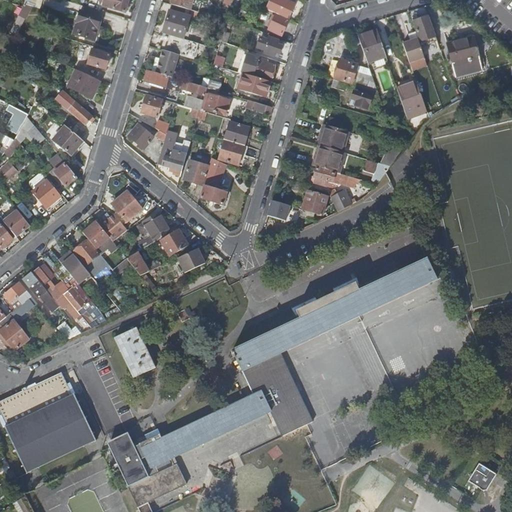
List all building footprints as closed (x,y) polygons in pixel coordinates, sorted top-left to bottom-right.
[(125,13),(128,0),(103,0),(101,6),(125,13)] [(190,10),(192,0),(172,0),(171,5),(190,10)] [(291,3),(291,0),(270,0),(267,9),(276,13),(288,19),(295,4),(291,3)] [(183,39),(192,11),(190,10),(171,5),(163,33),(183,39)] [(15,23),(22,26),(31,9),(24,6),(15,23)] [(80,11),(73,35),(94,41),(101,17),(80,11)] [(281,35),(289,19),(288,19),(276,13),(268,29),(281,35)] [(436,36),(429,16),(414,21),(421,41),(436,36)] [(386,56),(377,30),(358,36),(367,63),(386,56)] [(52,35),(47,55),(54,57),(60,37),(52,35)] [(269,37),(268,39),(260,37),(257,47),(264,50),(263,53),(273,56),(274,52),(279,54),(282,46),(277,44),(278,40),(269,37)] [(474,38),(447,45),(452,65),(479,58),(474,38)] [(84,58),(88,45),(81,43),(77,56),(84,58)] [(109,54),(91,49),(87,64),(105,70),(109,54)] [(170,77),(177,55),(163,51),(156,73),(170,77)] [(436,69),(446,66),(441,51),(431,54),(436,69)] [(223,68),(226,58),(217,55),(214,65),(223,68)] [(352,85),(378,93),(372,75),(356,71),(358,65),(340,59),(334,79),(352,84),(352,85)] [(253,77),(270,82),(275,66),(258,61),(253,77)] [(85,73),(97,77),(100,70),(88,66),(85,73)] [(98,80),(76,69),(67,86),(91,98),(94,92),(92,91),(98,80)] [(182,81),(170,77),(156,73),(148,71),(145,81),(179,91),(179,89),(182,81)] [(266,97),(270,82),(253,77),(250,86),(253,87),(251,93),(266,97)] [(344,91),(346,83),(333,80),(331,87),(344,91)] [(205,96),(207,88),(182,81),(179,89),(205,96)] [(222,84),(210,81),(207,88),(219,92),(222,84)] [(372,96),(354,91),(350,104),(368,110),(372,96)] [(74,101),(75,101),(67,94),(61,102),(68,108),(74,101)] [(229,101),(209,95),(206,104),(204,103),(203,107),(205,107),(205,110),(224,116),(229,101)] [(423,114),(427,112),(421,95),(417,97),(423,114)] [(174,108),(175,104),(162,100),(162,101),(146,96),(141,113),(157,118),(161,104),(174,108)] [(407,119),(423,114),(417,97),(401,102),(407,119)] [(23,124),(27,117),(28,115),(2,101),(0,103),(0,106),(15,114),(12,119),(23,124)] [(92,117),(74,101),(68,108),(68,109),(85,124),(90,119),(92,117)] [(264,113),(267,106),(254,102),(252,110),(264,113)] [(190,116),(197,118),(199,111),(192,108),(190,116)] [(205,120),(206,113),(200,111),(199,111),(197,118),(205,120)] [(167,132),(169,125),(159,121),(158,122),(157,122),(155,127),(167,132)] [(225,140),(244,146),(249,128),(230,122),(225,140)] [(368,132),(388,138),(390,128),(371,122),(368,132)] [(138,125),(127,137),(143,150),(153,138),(151,136),(152,134),(148,131),(147,132),(138,125)] [(181,125),(178,135),(185,138),(188,127),(181,125)] [(342,147),(346,131),(326,125),(322,140),(342,147)] [(82,141),(64,126),(53,139),(71,155),(82,141)] [(85,130),(81,127),(77,131),(81,135),(85,130)] [(174,175),(180,176),(186,155),(173,151),(174,148),(178,135),(167,132),(157,164),(174,169),(173,172),(174,175)] [(0,134),(0,144),(3,146),(0,149),(0,155),(1,157),(13,141),(0,134)] [(238,165),(241,155),(244,146),(225,140),(219,160),(238,165)] [(336,173),(342,152),(321,146),(315,166),(336,173)] [(219,171),(223,164),(211,158),(209,167),(207,172),(214,175),(216,170),(219,171)] [(184,180),(203,186),(207,172),(209,167),(190,161),(184,180)] [(377,164),(367,161),(363,172),(374,175),(377,164)] [(75,178),(64,164),(53,173),(64,187),(75,178)] [(334,173),(316,168),(314,177),(316,177),(314,183),(326,186),(327,181),(332,182),(334,173)] [(7,179),(10,177),(13,174),(9,169),(2,175),(7,179)] [(14,183),(21,178),(16,171),(13,174),(10,177),(14,183)] [(21,177),(21,178),(14,183),(23,194),(29,188),(21,177)] [(32,192),(45,209),(59,197),(46,181),(32,192)] [(227,193),(204,186),(200,198),(223,205),(227,193)] [(336,196),(331,198),(338,213),(354,204),(346,190),(336,196)] [(142,210),(127,192),(112,204),(122,217),(126,222),(142,210)] [(327,197),(309,192),(307,200),(304,199),(299,216),(312,220),(314,213),(322,215),(327,197)] [(272,200),(267,217),(287,223),(292,206),(272,200)] [(15,237),(29,226),(19,214),(5,224),(15,237)] [(113,214),(100,225),(113,241),(126,231),(122,226),(126,222),(122,217),(118,220),(113,214)] [(153,242),(157,240),(156,239),(169,232),(158,214),(143,223),(151,236),(147,239),(150,244),(153,242)] [(99,253),(113,242),(95,221),(82,232),(99,253)] [(0,249),(11,241),(0,226),(0,249)] [(173,255),(188,246),(183,237),(180,239),(175,231),(160,241),(170,257),(173,255)] [(73,250),(85,264),(97,254),(86,239),(73,250)] [(175,259),(191,252),(188,246),(173,255),(175,259)] [(59,261),(60,263),(72,253),(71,251),(59,261)] [(126,259),(140,275),(148,272),(137,252),(126,259)] [(192,268),(209,261),(204,252),(188,260),(192,268)] [(60,263),(78,285),(90,275),(89,274),(83,266),(72,253),(60,263)] [(89,274),(105,261),(99,253),(97,254),(85,264),(83,266),(89,274)] [(336,325),(435,279),(426,259),(358,290),(354,281),(324,295),(294,309),(298,317),(230,349),(231,350),(229,351),(232,355),(234,354),(240,368),(278,351),(336,325)] [(59,307),(61,309),(64,306),(75,320),(80,316),(78,314),(64,295),(69,290),(63,284),(56,289),(45,277),(41,271),(38,267),(31,273),(59,307)] [(52,313),(59,307),(31,273),(24,279),(39,298),(40,297),(52,313)] [(0,298),(0,299),(2,302),(7,309),(14,304),(12,301),(16,298),(20,296),(25,302),(26,301),(31,297),(19,283),(0,298)] [(64,295),(78,314),(80,312),(79,310),(85,305),(72,288),(69,290),(64,295)] [(29,305),(34,301),(31,297),(26,301),(29,305)] [(0,322),(9,315),(11,313),(7,309),(2,302),(0,303),(0,322)] [(9,315),(0,322),(0,327),(2,329),(0,330),(0,333),(14,352),(28,341),(9,315)] [(60,332),(66,340),(72,335),(66,327),(60,332)] [(133,378),(155,367),(136,327),(113,338),(133,378)] [(310,419),(278,351),(240,368),(251,392),(259,388),(270,410),(281,433),(310,419)] [(26,475),(95,441),(72,394),(70,395),(60,373),(37,384),(36,383),(20,390),(21,392),(0,402),(0,415),(5,426),(3,427),(26,475)] [(173,455),(188,448),(270,410),(259,388),(251,392),(178,427),(160,435),(158,433),(147,438),(138,443),(153,474),(127,486),(137,507),(186,483),(173,455)] [(147,438),(158,433),(156,427),(144,433),(147,438)] [(109,446),(127,486),(153,474),(138,443),(134,445),(130,437),(109,446)] [(478,466),(467,485),(480,492),(488,490),(496,476),(478,466)] [(24,497),(13,477),(9,480),(20,500),(24,497)] [(23,511),(32,511),(24,497),(20,500),(17,502),(23,511)]
